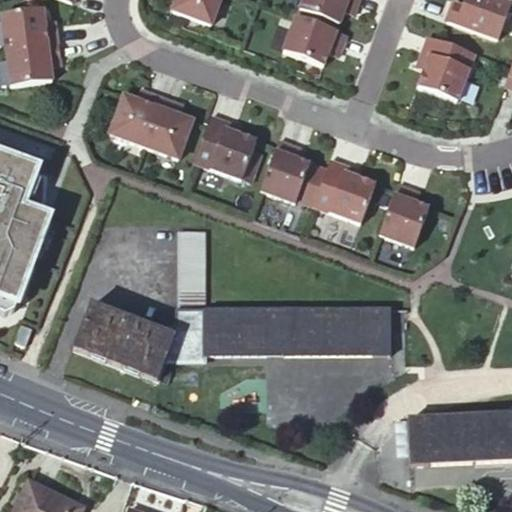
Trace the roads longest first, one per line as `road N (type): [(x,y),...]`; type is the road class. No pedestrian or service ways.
road 1 (secondary): [(0,392),(339,511)]
road 2 (residential): [(113,0),(112,21),(133,46),(349,126)]
road 3 (residential): [(349,126),(438,158),(485,153),(511,139)]
road 4 (residential): [(349,126),(397,0)]
